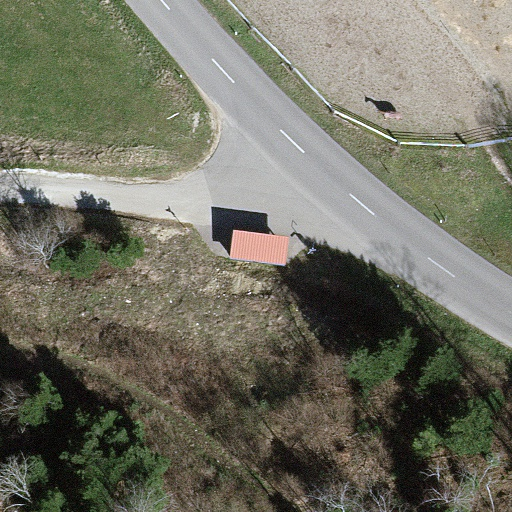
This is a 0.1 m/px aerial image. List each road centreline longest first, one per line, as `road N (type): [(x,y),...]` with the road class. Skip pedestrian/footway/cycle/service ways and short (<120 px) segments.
road 1 (unclassified): [(0,189),(201,195),(317,165)]
road 2 (secondary): [(317,165),(511,312)]
road 3 (secondary): [(163,0),(317,165)]
